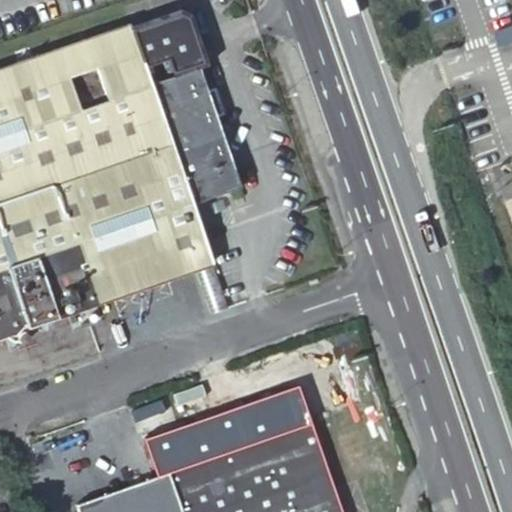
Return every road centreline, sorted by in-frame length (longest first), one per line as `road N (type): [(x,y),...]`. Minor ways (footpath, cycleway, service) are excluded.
road 1 (primary): [(511,499),(341,0)]
road 2 (residential): [(398,277),(0,417)]
road 3 (primary): [(299,0),(398,277)]
road 4 (primary): [(398,277),(477,511)]
